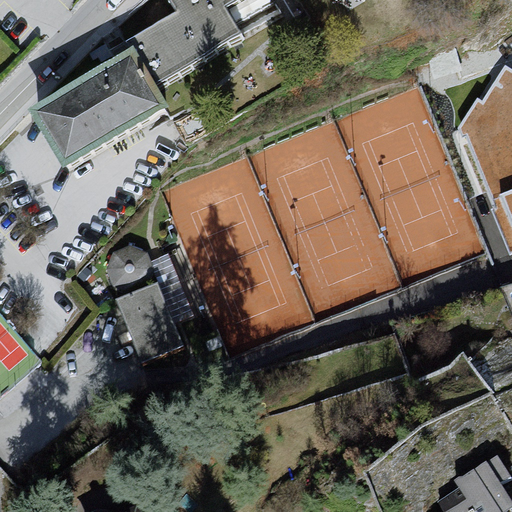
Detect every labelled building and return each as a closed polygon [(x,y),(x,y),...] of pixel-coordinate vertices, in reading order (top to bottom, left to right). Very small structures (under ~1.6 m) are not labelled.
[(130,41),(138,52),(31,113),(66,174),(173,113),(161,91),(251,36),(238,14),(261,0),(173,0),(180,11),(130,41)] [(511,193),(498,197),(511,247),(511,193)] [(115,287),(156,271),(144,237),(103,253),(115,287)] [(157,284),(117,300),(142,363),(182,347),(157,284)] [(511,511),(511,458),(466,487),(470,493),(445,509),(446,511),(511,511)]
